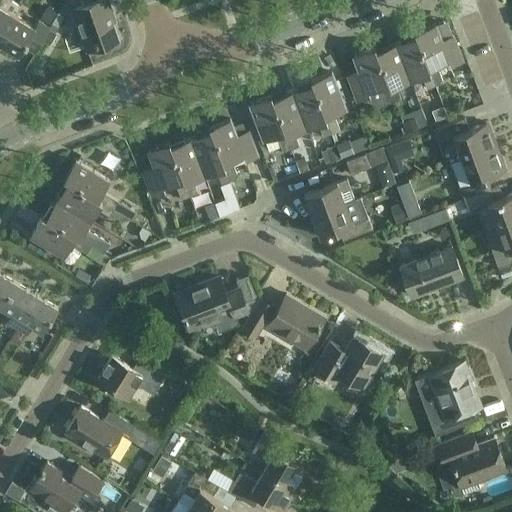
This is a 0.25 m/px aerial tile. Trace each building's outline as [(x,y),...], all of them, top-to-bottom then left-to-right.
[(0,0),(0,37),(15,13),(14,13),(20,5),(12,0),(0,0)] [(107,0),(94,0),(71,8),(86,50),(118,38),(108,11),(111,10),(107,0)] [(41,15),(50,21),(56,10),(47,5),(41,15)] [(38,19),(34,25),(15,13),(0,37),(0,41),(18,52),(23,45),(34,51),(42,38),(49,26),(38,19)] [(435,22),(414,30),(430,70),(430,69),(436,83),(443,80),(436,62),(447,58),(449,63),(460,59),(451,35),(441,38),(435,22)] [(49,26),(42,38),(49,42),(56,31),(49,26)] [(430,70),(414,30),(415,34),(396,42),(410,77),(422,72),(427,86),(436,83),(430,69),(430,70)] [(410,77),(396,42),(376,49),(390,85),(389,85),(394,99),(403,96),(398,82),(410,77)] [(390,85),(376,49),(375,49),(374,46),(353,54),(359,70),(348,74),(357,98),(369,94),(367,89),(379,84),(386,102),(394,99),(389,85),(390,85)] [(44,73),(36,70),(33,78),(40,81),(44,73)] [(330,70),(311,78),(326,118),(332,131),(340,128),(333,111),(344,106),(330,70)] [(326,118),(311,78),(310,78),(312,83),(292,91),(306,127),(318,122),(323,135),(332,131),(326,118)] [(306,127),(292,91),(272,98),(291,147),(299,144),(294,131),(306,127)] [(291,147),(272,98),(271,99),(270,94),(250,102),(263,137),(265,137),(269,148),(280,144),(283,150),(291,147)] [(443,104),(433,108),(437,119),(447,115),(443,104)] [(402,119),(406,130),(417,126),(413,114),(402,119)] [(464,115),(436,126),(446,150),(458,146),(462,157),(463,159),(496,146),(486,121),(469,127),(464,115)] [(209,125),(210,129),(225,166),(230,178),(238,175),(231,157),(243,153),(245,158),(256,154),(247,130),(236,134),(230,117),(209,125)] [(225,166),(210,129),(190,137),(204,173),(217,168),(222,181),(230,178),(225,166)] [(204,173),(190,137),(170,144),(189,194),(197,191),(192,177),(204,173)] [(349,137),(337,142),(341,154),(354,150),(349,137)] [(189,194),(170,144),(170,145),(168,140),(148,148),(154,165),(144,169),(153,193),(164,188),(162,184),(174,179),(181,197),(189,194)] [(325,146),(330,160),(339,156),(334,143),(325,146)] [(462,157),(450,162),(464,198),(492,187),(491,186),(487,175),(504,169),(496,146),(463,159),(462,157)] [(351,172),(370,165),(365,153),(347,160),(351,172)] [(300,169),(307,167),(303,155),(295,158),(300,169)] [(401,156),(392,160),(395,170),(405,166),(401,156)] [(74,158),(63,177),(67,179),(68,178),(112,205),(124,212),(129,205),(117,198),(101,188),(107,178),(74,158)] [(374,191),(390,186),(387,176),(371,181),(374,191)] [(346,177),(304,192),(312,214),(344,202),(354,198),(346,177)] [(67,179),(56,197),(89,216),(95,206),(119,220),(124,212),(112,205),(68,178),(67,179)] [(492,187),(464,198),(468,209),(486,202),(495,225),(495,227),(511,220),(511,191),(503,195),(499,183),(491,186),(492,187)] [(56,197),(45,216),(89,243),(102,250),(108,240),(87,227),(85,230),(82,228),(89,216),(56,197)] [(372,227),(368,216),(361,197),(345,203),(344,202),(312,214),(319,234),(338,227),(342,238),(372,227)] [(208,214),(217,211),(212,198),(203,202),(208,214)] [(417,198),(404,203),(409,215),(422,210),(417,198)] [(396,220),(406,216),(400,200),(390,203),(396,220)] [(440,208),(426,213),(431,225),(444,220),(440,208)] [(40,214),(29,233),(63,253),(70,241),(85,250),(84,251),(103,263),(109,254),(102,250),(89,243),(40,214)] [(495,225),(483,229),(497,265),(511,259),(511,220),(495,227),(495,225)] [(142,224),(140,229),(141,234),(145,237),(150,229),(142,224)] [(451,244),(399,263),(411,294),(462,274),(451,244)] [(0,306),(16,281),(0,271),(0,306)] [(225,291),(219,274),(175,291),(188,327),(216,316),(220,327),(237,321),(234,314),(248,309),(239,286),(225,291)] [(16,327),(36,293),(16,281),(0,306),(11,313),(6,321),(16,327)] [(260,295),(242,327),(254,334),(264,318),(269,321),(268,324),(306,346),(324,315),(285,292),(277,307),(272,304),(273,303),(260,295)] [(57,306),(36,293),(16,327),(26,333),(31,325),(42,332),(57,306)] [(129,294),(125,301),(140,310),(144,302),(129,294)] [(329,339),(313,366),(335,379),(341,370),(363,384),(383,350),(354,332),(344,348),(329,339)] [(111,353),(97,376),(128,395),(136,382),(153,392),(166,372),(138,356),(132,366),(111,353)] [(465,358),(427,372),(444,416),(430,421),(435,433),(459,424),(454,413),(481,403),(465,358)] [(288,396),(294,387),(284,382),(279,390),(288,396)] [(80,404),(64,431),(105,456),(121,430),(127,434),(134,423),(108,408),(102,418),(80,404)] [(245,418),(237,432),(250,439),(258,426),(245,418)] [(283,455),(289,445),(289,444),(264,429),(253,449),(269,458),(262,470),(294,490),(306,469),(283,455)] [(476,440),(472,429),(433,444),(441,465),(452,460),(461,483),(452,486),(454,490),(460,493),(481,485),(478,476),(505,466),(493,434),(476,440)] [(155,438),(150,438),(147,442),(149,447),(154,446),(158,442),(155,438)] [(160,453),(156,461),(166,467),(171,459),(160,453)] [(209,457),(203,468),(225,480),(230,468),(209,457)] [(71,474),(47,459),(31,485),(53,499),(47,509),(51,511),(69,511),(71,510),(67,507),(78,489),(91,497),(103,478),(78,463),(71,474)] [(294,490),(262,470),(256,479),(240,469),(229,489),(254,504),(260,494),(283,507),(294,490)] [(195,470),(178,499),(189,505),(200,511),(225,511),(230,504),(214,494),(220,484),(195,470)] [(155,476),(147,471),(142,478),(151,483),(155,476)] [(18,499),(25,488),(11,480),(4,491),(5,491),(18,499)] [(131,496),(125,505),(137,511),(138,511),(144,503),(131,496)] [(200,511),(189,505),(178,499),(170,511),(200,511)]
